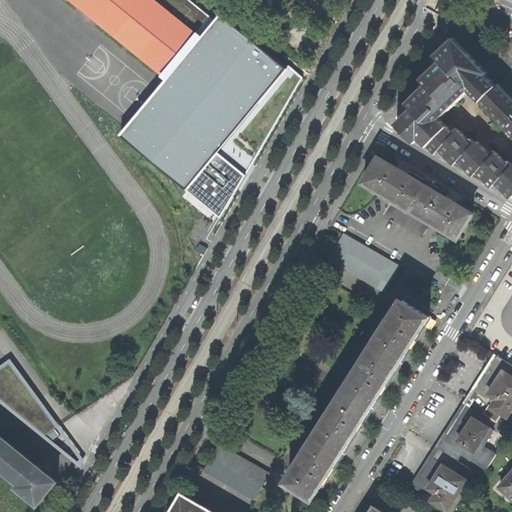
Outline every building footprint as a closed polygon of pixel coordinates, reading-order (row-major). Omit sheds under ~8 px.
[(191,32),(207,14),(190,0),(73,0),(164,72),(196,37),(191,32)] [(427,147),(435,151),(453,133),(439,118),(444,112),(460,97),(467,90),(479,101),(495,86),(448,37),(422,83),(399,121),(400,123),(417,140),(418,138),(427,147)] [(511,103),(495,86),(479,101),(505,129),(511,135),(511,103)] [(464,136),(457,129),(453,133),(435,151),(454,163),(472,144),(464,136)] [(473,174),(491,156),(476,141),(472,144),(454,163),(473,174)] [(218,145),(189,183),(220,209),(244,166),(218,145)] [(473,174),(492,186),(510,167),(502,159),(495,152),(491,156),(473,174)] [(377,187),(412,208),(426,185),(418,180),(416,183),(404,176),(406,173),(403,171),(399,169),(397,172),(386,165),(388,162),(379,157),(364,181),(365,182),(364,184),(375,190),(377,187)] [(492,186),(511,197),(511,165),(510,167),(492,186)] [(446,232),(457,239),(473,213),(464,208),(462,210),(450,203),(451,200),(448,199),(445,197),(444,200),(432,192),(433,189),(426,185),(412,208),(448,229),(446,232)] [(328,260),(385,292),(400,266),(344,234),(328,260)] [(389,330),(377,348),(401,363),(412,345),(414,346),(417,341),(420,336),(419,335),(430,317),(403,301),(398,310),(400,312),(395,320),(392,318),(386,328),(389,330)] [(390,380),(401,363),(377,348),(366,366),(363,364),(351,382),(355,384),(349,393),(372,408),(383,389),(385,390),(388,386),(391,381),(390,380)] [(511,365),(497,356),(488,372),(476,390),(487,398),(490,394),(496,399),(492,406),(489,405),(483,413),(496,422),(502,413),(508,417),(511,410),(511,365)] [(11,363),(0,371),(0,396),(48,435),(60,428),(11,363)] [(361,426),(372,408),(349,393),(343,402),(340,400),(329,418),(331,420),(320,438),(343,453),(355,435),(356,436),(359,431),(362,427),(361,426)] [(487,441),(494,430),(474,419),(469,426),(458,419),(452,428),(438,448),(457,460),(462,453),(487,469),(496,454),(479,444),(483,438),(487,441)] [(0,464),(22,482),(19,486),(40,502),(58,479),(38,462),(37,463),(0,433),(0,464)] [(320,438),(308,456),(306,454),(300,464),(302,466),(297,473),(295,472),(288,482),(315,498),(326,480),(327,481),(330,477),(333,472),(332,471),(343,453),(320,438)] [(204,471),(254,499),(270,473),(219,445),(204,471)] [(473,470),(457,460),(438,448),(425,468),(414,485),(428,493),(431,489),(436,492),(431,501),(447,511),(473,470)] [(511,497),(511,473),(500,488),(511,497)] [(214,511),(184,494),(173,511),(214,511)]
